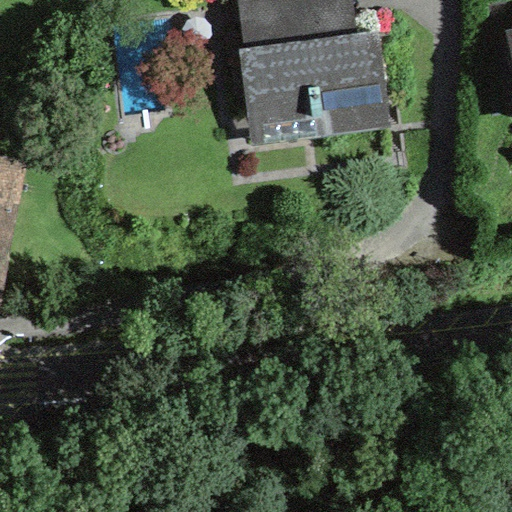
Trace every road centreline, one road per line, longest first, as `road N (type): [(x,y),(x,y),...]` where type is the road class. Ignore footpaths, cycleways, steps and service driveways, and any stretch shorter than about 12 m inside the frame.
road 1 (residential): [(0,327),(181,299),(379,248),(412,231),(439,196),(441,0)]
road 2 (tertiary): [(0,371),(365,348),(511,330)]
